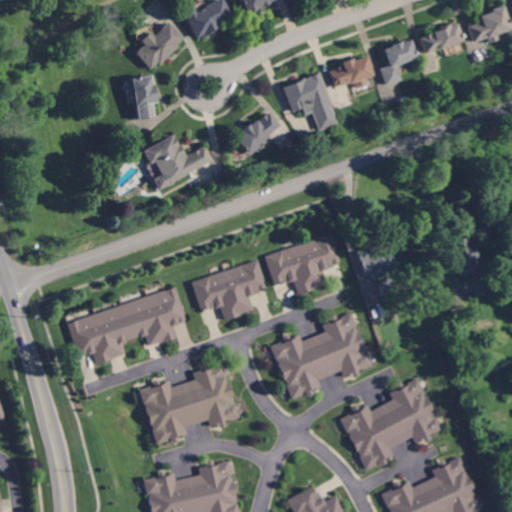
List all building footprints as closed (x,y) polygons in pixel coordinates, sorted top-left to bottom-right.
[(204,36),(203,34),(197,37),(185,17),(215,0),(222,0),(231,16),(218,23),(220,27),(204,36)] [(271,0),(267,2),(267,4),(257,9),(258,12),(247,16),(240,0),(271,0)] [(498,39),(487,43),(485,37),(472,42),(466,25),(480,21),(478,16),(490,12),(489,9),(501,5),(508,30),(496,34),(498,39)] [(183,38),(177,45),(179,47),(160,65),(158,63),(151,69),(136,53),(144,45),(140,41),(150,32),(154,36),(168,22),(183,38)] [(461,41),(422,54),(417,39),(431,34),(430,32),(442,28),(441,26),(448,24),(448,25),(455,23),(461,41)] [(415,58),(395,65),(400,80),(385,85),(379,68),(388,65),(382,50),(391,47),(390,45),(401,41),(401,43),(409,40),(415,58)] [(371,75),(347,84),(346,82),(332,87),(326,71),(340,66),(339,62),(350,58),(351,61),(364,56),(371,75)] [(336,123),(317,130),(310,112),(303,115),(300,108),(291,112),(281,87),(316,73),(336,123)] [(152,85),(154,84),(157,102),(151,103),(153,116),(137,119),(135,102),(130,103),(128,92),(132,92),(130,78),(150,75),(152,85)] [(262,139),(264,142),(248,155),(233,138),(239,133),(238,131),(246,124),(248,126),(266,111),(278,125),(262,139)] [(177,146),(179,145),(185,156),(203,146),(211,160),(158,188),(153,179),(161,174),(154,161),(150,163),(143,151),(172,135),(177,146)] [(326,285),(313,289),(313,291),(298,296),(292,281),(282,285),(281,282),(273,284),(264,257),(330,235),(339,262),(332,265),(333,267),(321,271),(326,285)] [(459,276),(451,252),(455,251),(452,242),(469,236),(475,257),(473,258),(477,271),(459,276)] [(384,276),(372,280),(370,274),(363,276),(355,252),(387,242),(395,265),(382,270),(384,276)] [(252,310),(239,314),(239,316),(224,321),(219,306),(208,310),(207,307),(199,310),(190,283),(256,260),(265,288),(258,290),(259,293),(248,297),(252,310)] [(476,297),(470,280),(485,275),(490,293),(476,297)] [(382,298),(377,282),(396,276),(399,286),(394,288),(396,293),(382,298)] [(177,338),(160,344),(160,342),(147,346),(144,335),(119,344),(123,355),(110,359),(111,360),(95,366),(91,353),(77,358),(66,324),(175,288),(186,321),(173,326),(177,338)] [(356,328),(355,329),(356,333),(358,332),(364,348),(363,349),(365,353),(366,352),(372,367),(358,372),(359,376),(353,379),(352,375),(344,378),(341,371),(317,381),(320,388),(311,392),(313,395),(307,398),(306,394),(292,400),(286,387),(288,386),(286,381),(284,382),(277,365),(278,365),(277,360),(276,361),(270,347),(284,341),(283,338),(289,335),(291,338),(298,335),(301,343),(324,333),(321,326),(329,322),(328,319),(335,316),(336,319),(350,314),(356,328)] [(479,369),(472,348),(482,344),(489,365),(479,369)] [(226,378),(225,379),(226,383),(228,382),(233,399),(232,400),(233,403),(235,403),(240,418),(225,423),(227,426),(220,428),(219,424),(211,427),(208,420),(184,429),(186,436),(178,439),(179,443),(173,445),(172,441),(158,446),(153,432),(154,431),(152,427),(151,427),(145,410),(146,409),(145,405),(144,406),(139,391),(153,386),(152,383),(159,381),(160,384),(168,382),(170,389),(194,381),(192,373),(200,371),(199,367),(206,365),(207,368),(221,363),(226,378)] [(424,393),(422,394),(424,398),(426,397),(434,412),(433,413),(435,417),(436,416),(443,430),(430,437),(432,440),(426,444),(424,440),(416,444),(412,438),(390,450),(393,456),(385,460),(387,464),(381,467),(380,464),(367,471),(360,458),(361,457),(358,453),(357,453),(349,437),(350,437),(348,433),(347,433),(339,420),(353,413),(351,410),(358,406),(359,409),(366,406),(370,413),(393,401),(389,394),(396,390),(395,386),(401,383),(403,386),(416,379),(424,393)] [(466,471),(465,472),(467,476),(468,475),(475,491),(474,492),(476,495),(477,495),(484,509),(477,511),(389,511),(390,511),(388,507),(387,508),(381,494),(394,487),(393,485),(400,481),(401,485),(408,481),(412,488),(435,477),(431,470),(439,467),(438,463),(444,460),(446,463),(459,457),(466,471)] [(213,465),(227,462),(231,477),(230,477),(230,482),(232,482),(236,499),(234,499),(235,503),(237,503),(238,511),(149,511),(147,500),(148,500),(147,495),(146,495),(143,480),(158,477),(157,474),(164,472),(165,476),(173,474),(174,482),(199,476),(197,469),(206,467),(205,463),(212,462),(213,465)] [(315,494),(317,493),(323,503),(335,496),(342,508),(343,508),(345,511),(292,511),(286,500),(311,487),(315,494)]
